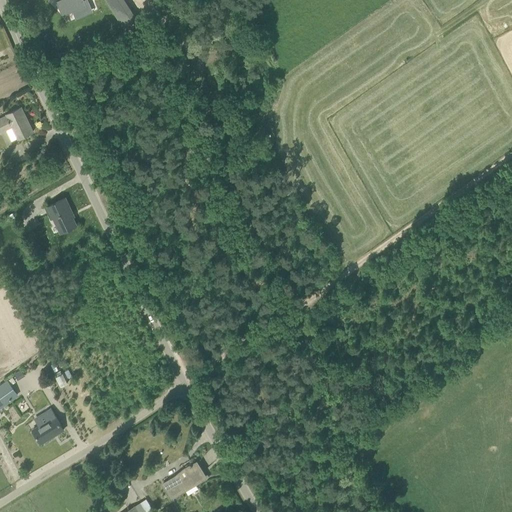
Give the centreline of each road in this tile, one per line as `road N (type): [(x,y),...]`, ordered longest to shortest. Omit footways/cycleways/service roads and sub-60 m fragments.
road 1 (unclassified): [(183,381),(1,0)]
road 2 (track): [(511,160),(183,381)]
road 3 (unclassified): [(0,501),(103,441),(183,381)]
road 4 (unclassified): [(258,511),(183,381)]
road 5 (track): [(311,301),(373,430)]
